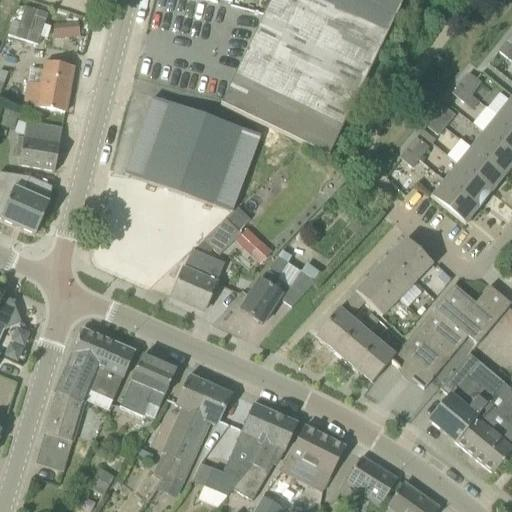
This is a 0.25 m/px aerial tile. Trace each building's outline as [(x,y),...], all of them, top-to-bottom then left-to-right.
[(328,158),(404,0),(271,0),(220,106),(328,158)] [(25,9),(15,40),(38,47),(47,16),(25,9)] [(78,24),(65,25),(67,39),(80,38),(78,24)] [(511,63),(511,61),(511,50),(505,45),(499,53),(511,63)] [(32,69),(25,107),(65,114),(73,68),(45,63),(43,71),(32,69)] [(481,84),(476,81),(469,74),(458,88),(470,98),(481,84)] [(452,95),(465,105),(470,98),(458,88),(452,95)] [(260,137),(153,99),(125,176),(231,214),(260,137)] [(511,102),(510,100),(496,117),(511,129),(511,102)] [(443,107),(433,119),(445,129),(455,117),(443,107)] [(0,127),(13,131),(18,115),(1,109),(0,111),(0,127)] [(483,133),(511,156),(511,129),(496,117),(483,133)] [(439,137),(445,129),(433,119),(426,127),(439,137)] [(54,174),(62,130),(26,124),(18,122),(14,134),(24,136),(24,140),(19,139),(16,158),(20,159),(19,167),(54,174)] [(435,142),(423,132),(419,136),(432,146),(435,142)] [(470,150),(505,178),(511,169),(511,156),(483,133),(470,150)] [(420,143),(410,154),(419,162),(428,150),(420,143)] [(505,178),(470,150),(457,166),(492,194),(505,178)] [(412,170),(419,162),(410,154),(406,151),(400,160),(412,170)] [(457,166),(444,182),(479,211),(492,194),(457,166)] [(49,205),(52,189),(40,184),(29,179),(0,175),(0,220),(35,236),(49,205)] [(444,182),(430,199),(465,227),(479,211),(444,182)] [(231,214),(225,220),(238,233),(250,221),(238,209),(231,214)] [(235,242),(250,256),(261,244),(247,231),(241,237),(238,233),(225,220),(204,241),(219,257),(235,242)] [(414,285),(432,266),(406,241),(388,260),(414,285)] [(261,244),(250,256),(260,266),(271,254),(261,244)] [(183,270),(171,298),(204,312),(216,285),(216,284),(207,280),(215,262),(210,260),(192,251),(188,261),(183,271),(183,270)] [(259,282),(240,311),(262,326),(277,303),(279,301),(283,303),(292,309),(310,289),(315,284),(316,283),(301,273),(287,265),(278,260),(268,274),(262,283),(259,282)] [(396,303),(414,285),(388,260),(370,278),(396,303)] [(442,273),(437,278),(444,285),(449,281),(442,273)] [(381,319),(396,303),(370,278),(355,294),(364,302),(381,319)] [(390,363),(424,391),(468,338),(477,346),(511,306),(489,288),(475,305),(453,286),(394,357),(390,363)] [(349,318),(364,302),(356,294),(339,311),(349,318)] [(20,323),(13,305),(2,300),(3,297),(0,295),(0,335),(2,330),(20,323)] [(333,353),(356,325),(349,318),(339,311),(338,311),(315,338),(333,353)] [(370,317),(364,324),(371,330),(378,323),(370,317)] [(375,341),(356,325),(333,353),(352,369),(375,341)] [(82,407),(88,392),(112,402),(122,379),(123,380),(134,354),(87,333),(86,335),(82,336),(81,336),(72,356),(54,395),(56,396),(35,465),(64,473),(72,444),(82,407)] [(390,363),(394,357),(375,341),(352,369),(371,385),(390,363)] [(455,444),(504,386),(504,385),(479,364),(469,356),(440,389),(450,397),(429,422),(455,444)] [(175,372),(142,357),(120,408),(142,418),(154,421),(156,417),(175,372)] [(162,455),(152,477),(161,481),(164,482),(166,476),(170,467),(172,468),(175,462),(210,387),(188,378),(175,406),(176,407),(183,410),(163,452),(162,455)] [(511,387),(508,390),(504,386),(455,444),(493,476),(511,452),(511,387)] [(170,467),(166,476),(181,483),(188,467),(207,426),(209,422),(212,423),(216,425),(219,418),(229,396),(228,395),(210,387),(175,462),(172,468),(170,467)] [(253,468),(276,416),(253,406),(241,434),(223,475),(200,466),(191,483),(226,498),(231,493),(253,468)] [(253,468),(231,493),(252,503),(273,467),(270,465),(276,450),(284,454),(285,452),(297,425),(276,416),(253,468)] [(323,491),(345,449),(304,428),(283,471),(323,491)] [(381,505),(397,481),(361,459),(340,493),(342,494),(341,495),(354,503),(361,492),(381,505)] [(100,470),(88,489),(103,497),(114,479),(100,470)] [(436,511),(438,511),(403,486),(384,511),(436,511)] [(280,511),(282,508),(261,495),(250,511),(280,511)]
